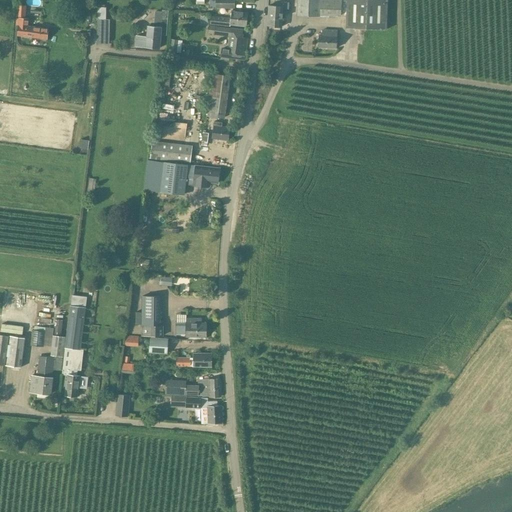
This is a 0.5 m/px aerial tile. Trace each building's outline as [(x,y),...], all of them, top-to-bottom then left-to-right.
[(215,0),(215,8),(234,9),(234,0),(215,0)] [(341,2),(341,0),(297,0),(297,15),(341,16),(341,14),(345,15),(346,2),(341,2)] [(347,0),(346,28),(386,30),(387,0),(347,0)] [(282,2),(282,7),(269,6),(267,26),(281,27),(282,13),(288,14),(289,3),(282,2)] [(16,16),(25,17),(26,6),(17,5),(16,16)] [(97,7),(97,32),(109,32),(109,19),(105,19),(106,7),(97,7)] [(166,35),(167,19),(168,11),(162,10),(161,18),(160,27),(147,25),(146,36),(135,35),(134,46),(145,46),(159,48),(160,34),(166,35)] [(231,11),(230,19),(217,17),(210,16),(210,24),(230,26),(230,25),(246,26),(247,13),(231,11)] [(47,39),(48,29),(27,26),(27,19),(20,19),(19,34),(26,34),(26,37),(47,39)] [(209,26),(208,31),(215,32),(214,34),(230,36),(231,29),(209,26)] [(221,49),(220,57),(244,60),(247,39),(239,38),(240,30),(231,29),(230,36),(229,45),(230,45),(229,50),(221,49)] [(318,49),(337,49),(337,32),(322,32),(322,37),(318,37),(318,49)] [(170,50),(180,52),(182,40),(171,39),(170,50)] [(212,74),(207,115),(224,118),(229,77),(212,74)] [(202,110),(204,97),(197,96),(195,109),(202,110)] [(228,140),(230,128),(221,127),(221,123),(214,122),(211,138),(228,140)] [(190,163),(192,146),(152,141),(150,159),(150,160),(163,161),(163,160),(190,163)] [(147,161),(144,190),(184,195),(186,184),(188,165),(147,161)] [(219,169),(188,165),(186,184),(209,187),(209,182),(217,183),(219,169)] [(86,191),(94,193),(96,179),(87,178),(86,191)] [(149,260),(138,259),(137,266),(148,268),(149,260)] [(159,277),(159,285),(167,285),(167,277),(159,277)] [(142,325),(142,326),(160,327),(160,326),(160,297),(142,296),(142,312),(135,312),(135,324),(142,325)] [(66,348),(80,350),(86,307),(71,305),(70,305),(66,334),(65,348),(66,348)] [(54,328),(51,347),(50,356),(63,357),(65,337),(61,336),(63,320),(54,319),(54,328)] [(206,337),(206,324),(201,323),(201,319),(186,319),(186,323),(176,323),(176,334),(186,335),(186,337),(206,337)] [(160,327),(142,326),(142,336),(163,336),(163,326),(160,326),(160,327)] [(43,347),(45,332),(32,330),(30,345),(43,347)] [(24,338),(8,336),(0,334),(0,364),(20,368),(24,338)] [(124,345),(137,346),(138,336),(126,334),(124,345)] [(150,338),(149,352),(167,353),(168,339),(150,338)] [(77,397),(78,388),(86,389),(87,377),(79,376),(77,376),(77,370),(79,370),(81,351),(82,351),(82,350),(80,350),(66,348),(63,375),(67,375),(65,396),(77,397)] [(177,366),(194,366),(212,367),(212,354),(194,353),(194,358),(177,358),(177,366)] [(50,394),(52,378),(53,370),(61,371),(62,358),(54,358),(54,357),(39,356),(37,376),(31,375),(29,392),(50,394)] [(121,373),(133,374),(134,364),(122,363),(121,373)] [(220,378),(209,379),(198,380),(198,385),(186,385),(186,380),(166,379),(165,394),(185,394),(185,395),(198,395),(198,396),(202,396),(210,396),(210,397),(221,396),(220,378)] [(117,394),(115,415),(128,417),(130,395),(117,394)] [(171,395),(171,403),(177,403),(177,407),(185,408),(186,396),(171,395)] [(187,398),(186,408),(202,408),(203,424),(222,423),(222,406),(218,406),(218,402),(208,402),(208,399),(187,398)]
